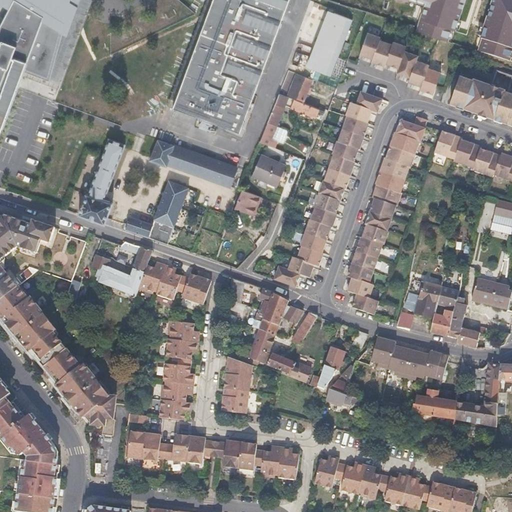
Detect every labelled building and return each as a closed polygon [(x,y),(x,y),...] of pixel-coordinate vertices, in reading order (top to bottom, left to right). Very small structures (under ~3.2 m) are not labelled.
[(0,0),(0,2),(10,9),(0,28),(0,134),(24,70),(49,80),(71,6),(77,9),(80,0),(0,0)] [(272,45),(289,0),(214,0),(174,108),(239,132),(272,45)] [(467,0),(412,0),(424,4),(415,32),(454,44),(467,0)] [(511,0),(491,0),(474,52),(509,64),(511,56),(511,0)] [(354,20),(335,13),(329,11),(307,66),(313,69),(331,75),(354,20)] [(374,59),(380,40),(381,38),(368,33),(362,52),(365,53),(364,56),(373,59),(374,59)] [(388,61),(393,45),(380,40),(374,59),(377,60),(376,63),(386,67),(388,61)] [(400,68),(406,51),(407,46),(394,42),(393,45),(388,61),(391,62),(390,65),(400,68)] [(411,77),(417,61),(419,56),(406,51),(400,68),(399,70),(402,71),(401,74),(402,75),(403,74),(411,77)] [(422,87),(429,68),(430,65),(417,61),(411,77),(411,79),(414,80),(412,83),(413,84),(414,84),(422,87)] [(435,95),(442,73),(429,68),(422,87),(425,88),(424,91),(435,95)] [(305,100),(313,79),(294,72),(286,93),(305,100)] [(451,105),(470,112),(511,126),(511,77),(498,73),(493,88),(476,82),(475,81),(474,83),(461,78),(451,105)] [(380,113),(383,103),(379,103),(380,100),(362,93),(358,106),(370,110),(378,113),(378,112),(380,113)] [(277,126),(285,106),(292,108),(291,107),(294,100),(280,94),(269,122),(277,126)] [(325,112),(294,100),(291,107),(292,108),(322,120),(325,112)] [(369,123),(372,115),(369,113),(370,110),(358,106),(352,103),(347,117),(348,117),(367,123),(374,125),(369,123)] [(365,138),(368,128),(373,129),(366,126),(367,123),(348,117),(344,130),(362,137),(365,138)] [(427,126),(428,121),(418,117),(415,125),(426,129),(427,126)] [(422,143),(427,130),(426,129),(415,125),(401,121),(399,126),(412,131),(409,138),(421,143),(422,143)] [(272,139),(277,126),(269,122),(260,142),(275,148),(278,141),(272,139)] [(361,151),(364,141),(369,142),(361,139),(362,137),(344,130),(339,143),(357,149),(361,151)] [(463,140),(462,138),(443,132),(436,154),(456,161),(463,141),(463,140)] [(416,155),(421,143),(409,138),(396,133),(394,139),(406,143),(403,151),(416,155)] [(106,199),(126,144),(111,138),(90,194),(87,193),(80,214),(103,222),(107,220),(112,204),(111,201),(106,199)] [(237,167),(158,140),(150,160),(167,166),(168,164),(238,189),(237,167)] [(463,141),(456,161),(455,162),(474,169),(482,147),(463,141)] [(353,162),(355,162),(356,162),(359,154),(356,152),(357,149),(339,143),(338,142),(333,156),(335,156),(353,162)] [(412,168),(416,155),(403,151),(391,146),(389,152),(401,156),(399,163),(411,167),(412,168)] [(494,176),(501,156),(482,150),(482,147),(474,169),(474,171),(494,178),(494,176)] [(511,182),(511,157),(502,154),(501,156),(494,176),(511,182)] [(278,186),(286,166),(261,156),(253,176),(278,186)] [(352,165),(353,162),(335,156),(330,169),(348,175),(352,176),(355,167),(352,165)] [(406,180),(411,167),(399,163),(387,159),(386,159),(383,164),(396,169),(393,176),(406,180)] [(347,178),(348,175),(330,169),(326,182),(343,188),(347,190),(348,189),(347,189),(351,179),(347,178)] [(402,194),(406,180),(393,176),(381,171),(379,177),(391,182),(389,189),(402,194)] [(174,228),(182,208),(189,189),(169,181),(153,225),(131,217),(128,224),(125,223),(124,226),(126,230),(168,244),(172,233),(168,232),(170,226),(174,228)] [(341,200),(345,191),(342,190),(343,188),(326,182),(325,181),(320,194),(338,201),(341,202),(342,201),(341,200)] [(399,207),(403,194),(402,194),(389,189),(377,185),(376,191),(388,195),(385,203),(398,207),(399,207)] [(254,216),(261,197),(242,190),(235,208),(254,216)] [(337,215),(341,205),(338,203),(338,201),(320,194),(316,207),(335,214),(337,215)] [(511,203),(500,200),(497,215),(511,218),(511,203)] [(393,220),(398,207),(385,203),(379,201),(378,203),(375,202),(371,212),(374,214),(393,220)] [(334,228),(337,218),(334,217),(335,214),(316,207),(312,221),(329,227),(334,228)] [(389,232),(393,220),(374,214),(374,216),(370,215),(367,225),(371,227),(389,232)] [(0,303),(18,289),(0,266),(0,259),(18,245),(20,247),(39,253),(43,240),(52,243),(57,227),(35,220),(33,225),(7,216),(0,220),(0,303)] [(328,241),(331,231),(328,230),(329,227),(312,221),(310,220),(306,233),(325,240),(328,241)] [(385,246),(390,233),(389,232),(371,227),(370,229),(367,228),(363,238),(366,239),(384,245),(385,246)] [(324,243),(325,240),(306,233),(303,244),(302,246),(303,246),(321,253),(324,254),(327,244),(324,243)] [(379,259),(384,245),(366,239),(364,242),(361,241),(358,251),(361,253),(379,259)] [(148,264),(153,251),(141,246),(133,268),(145,272),(148,264)] [(324,257),(321,256),(321,253),(303,246),(302,249),(299,259),(312,265),(320,267),(324,257)] [(375,272),(379,259),(361,253),(360,255),(357,254),(353,264),(356,265),(375,272)] [(139,289),(145,272),(133,268),(130,274),(108,266),(109,257),(105,255),(104,257),(96,254),(91,266),(97,269),(95,276),(97,277),(96,280),(135,297),(139,289)] [(290,270),(295,272),(299,274),(311,278),(315,268),(311,267),(312,265),(299,259),(294,258),(290,270)] [(158,291),(167,265),(159,262),(155,261),(154,266),(148,264),(145,272),(139,289),(153,294),(154,290),(158,291)] [(183,291),(189,277),(175,273),(177,268),(167,265),(158,291),(157,294),(173,299),(177,289),(183,291)] [(371,284),(375,272),(356,265),(356,268),(352,267),(349,277),(357,279),(371,284)] [(299,274),(295,272),(290,270),(280,267),(275,280),(297,288),(301,278),(297,277),(299,274)] [(203,304),(210,280),(190,273),(189,277),(183,291),(182,297),(203,304)] [(492,304),(498,283),(480,277),(474,298),(492,304)] [(371,299),(375,286),(371,284),(357,279),(356,282),(352,281),(349,292),(362,296),(371,299)] [(438,304),(441,287),(423,283),(419,297),(409,294),(405,309),(434,317),(435,314),(438,304)] [(510,309),(511,300),(511,291),(511,287),(498,283),(492,304),(510,309)] [(450,329),(454,309),(459,296),(461,291),(441,287),(438,304),(446,307),(446,310),(444,316),(435,314),(434,317),(431,332),(458,339),(460,331),(450,329)] [(0,315),(17,336),(44,369),(47,366),(60,382),(57,385),(71,403),(84,419),(86,417),(93,425),(98,426),(99,428),(100,428),(102,428),(104,428),(105,420),(114,421),(116,398),(109,397),(83,364),(80,367),(53,335),(57,331),(29,298),(28,299),(19,288),(18,289),(0,303),(0,315)] [(270,353),(283,318),(288,306),(290,301),(274,293),(250,356),(248,355),(246,359),(258,364),(259,361),(266,364),(270,353)] [(375,316),(380,302),(371,299),(362,296),(361,299),(357,297),(354,308),(375,316)] [(464,316),(469,305),(464,303),(465,298),(459,296),(454,309),(450,329),(460,331),(461,328),(464,316)] [(297,323),(304,312),(288,306),(283,318),(297,323)] [(302,345),(318,317),(308,313),(304,323),(293,342),(302,345)] [(412,331),(415,317),(402,314),(398,328),(412,331)] [(199,331),(194,330),(194,322),(170,320),(169,320),(167,334),(170,334),(169,338),(198,341),(199,331)] [(476,349),(481,333),(461,328),(460,331),(458,339),(457,343),(476,349)] [(364,345),(370,335),(360,331),(353,344),(362,347),(364,345)] [(388,368),(394,346),(395,342),(389,340),(388,342),(384,340),(385,339),(377,337),(375,346),(371,360),(378,362),(377,365),(388,368)] [(197,352),(197,349),(198,341),(169,338),(168,338),(167,356),(178,357),(177,361),(191,362),(192,352),(197,352)] [(494,348),(495,340),(484,339),(482,349),(494,348)] [(340,371),(347,351),(333,346),(326,366),(339,370),(340,371)] [(371,360),(375,346),(372,346),(357,361),(370,365),(371,360)] [(404,377),(412,351),(406,350),(406,351),(400,350),(401,348),(394,346),(388,368),(395,370),(394,374),(404,377)] [(442,380),(448,356),(441,353),(440,355),(436,354),(436,352),(429,350),(428,355),(423,375),(442,380)] [(423,375),(428,355),(422,354),(421,355),(417,354),(418,353),(412,351),(404,377),(415,380),(416,377),(422,378),(423,375)] [(297,365),(298,363),(273,354),(270,353),(266,364),(298,376),(302,367),(297,365)] [(251,390),(254,366),(229,357),(226,388),(251,390)] [(195,373),(189,372),(191,362),(177,361),(177,364),(166,363),(164,380),(165,381),(193,383),(195,373)] [(495,427),(499,381),(500,365),(488,364),(484,406),(459,402),(456,420),(495,427)] [(511,366),(500,365),(499,381),(511,382),(511,366)] [(325,387),(335,372),(338,373),(339,370),(326,366),(322,378),(319,385),(325,387)] [(319,385),(322,378),(314,375),(311,384),(318,387),(319,385)] [(0,433),(13,450),(14,449),(19,455),(24,456),(27,454),(29,457),(28,467),(21,467),(20,477),(21,477),(20,484),(18,484),(16,484),(15,493),(19,494),(18,502),(14,502),(13,510),(15,511),(22,511),(23,510),(35,511),(56,511),(57,508),(54,507),(54,503),(55,498),(59,498),(59,491),(56,491),(57,485),(61,485),(62,478),(58,477),(59,465),(57,465),(57,457),(55,457),(56,452),(50,443),(51,442),(29,414),(24,419),(6,397),(10,393),(6,388),(7,386),(0,376),(0,433)] [(344,394),(347,383),(339,380),(330,390),(344,394)] [(186,401),(187,394),(192,395),(193,383),(165,381),(166,382),(165,384),(163,384),(161,399),(186,401)] [(249,412),(251,390),(226,388),(224,409),(249,412)] [(456,420),(459,402),(459,392),(440,388),(438,392),(430,392),(428,399),(418,397),(416,404),(414,404),(412,412),(456,420)] [(350,405),(352,396),(344,394),(330,390),(327,400),(342,405),(346,404),(350,405)] [(191,413),(191,410),(192,402),(186,401),(161,399),(160,417),(185,420),(186,413),(191,413)] [(147,424),(148,416),(131,414),(130,422),(147,424)] [(112,436),(114,421),(105,420),(104,428),(103,434),(112,436)] [(143,459),(146,436),(146,433),(136,432),(131,431),(128,457),(143,459)] [(162,434),(151,433),(146,433),(146,436),(143,459),(159,461),(159,459),(166,460),(167,444),(161,443),(162,434)] [(176,434),(176,437),(174,445),(167,444),(166,460),(188,462),(191,435),(176,434)] [(213,441),(206,440),(206,437),(191,435),(188,462),(204,464),(205,456),(211,457),(213,441)] [(239,468),(242,442),(238,441),(227,440),(227,443),(213,441),(211,457),(225,458),(224,467),(239,468)] [(257,449),(257,447),(258,443),(242,442),(239,468),(255,470),(256,466),(262,467),(264,450),(257,449)] [(279,474),(282,446),(276,445),(271,445),(271,451),(264,450),(262,467),(262,475),(275,477),(275,474),(279,474)] [(293,453),(294,447),(289,447),(282,446),(279,474),(279,476),(297,478),(299,454),(293,453)] [(329,455),(329,460),(322,458),(316,482),(334,487),(336,478),(340,463),(341,458),(329,455)] [(368,465),(359,463),(355,462),(354,467),(340,463),(336,478),(345,480),(343,489),(360,493),(368,465)] [(376,473),(378,467),(373,466),(368,465),(360,493),(363,494),(363,495),(377,499),(379,489),(383,475),(376,473)] [(399,473),(398,477),(391,475),(390,477),(383,475),(379,489),(389,493),(387,501),(404,505),(412,476),(399,473)] [(430,502),(433,487),(420,483),(421,479),(412,476),(404,505),(422,509),(424,501),(430,502)] [(448,511),(449,511),(456,488),(435,482),(433,487),(430,502),(428,506),(448,511)] [(472,511),(478,493),(456,488),(449,511),(472,511)]
